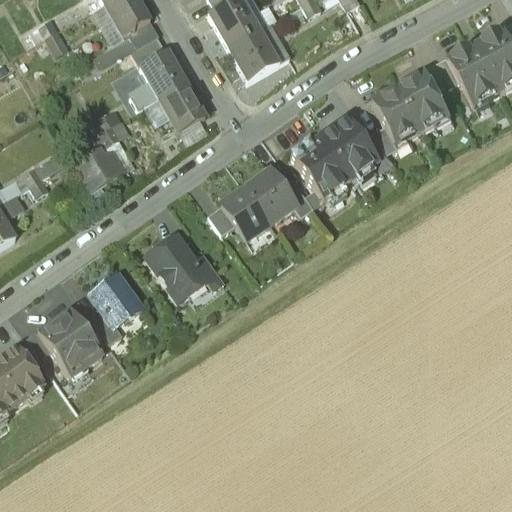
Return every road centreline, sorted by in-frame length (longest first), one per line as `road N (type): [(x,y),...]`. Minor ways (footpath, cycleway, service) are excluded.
road 1 (residential): [(247,144),(0,314)]
road 2 (residential): [(482,0),(341,76),(247,144)]
road 3 (residential): [(166,0),(247,144)]
